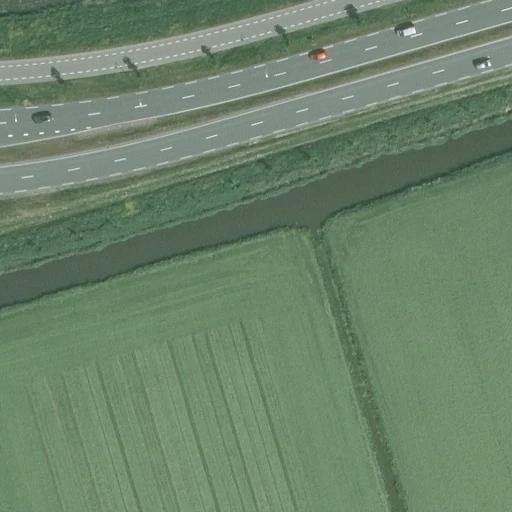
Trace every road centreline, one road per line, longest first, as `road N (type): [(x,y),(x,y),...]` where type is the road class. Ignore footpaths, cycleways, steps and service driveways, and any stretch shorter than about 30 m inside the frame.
road 1 (primary): [(0,180),(162,151),(511,51)]
road 2 (primary): [(511,8),(232,87),(0,130)]
road 3 (unclassified): [(363,0),(171,51),(0,75)]
